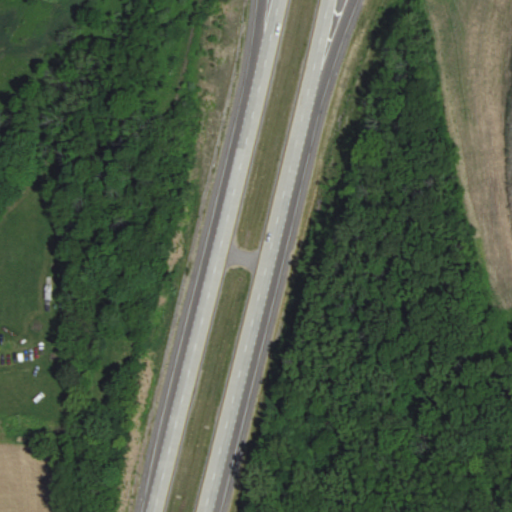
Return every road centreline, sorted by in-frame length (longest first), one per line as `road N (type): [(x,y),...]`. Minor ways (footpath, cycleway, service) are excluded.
road 1 (primary): [(198,511),(326,0)]
road 2 (primary): [(273,0),(148,511)]
